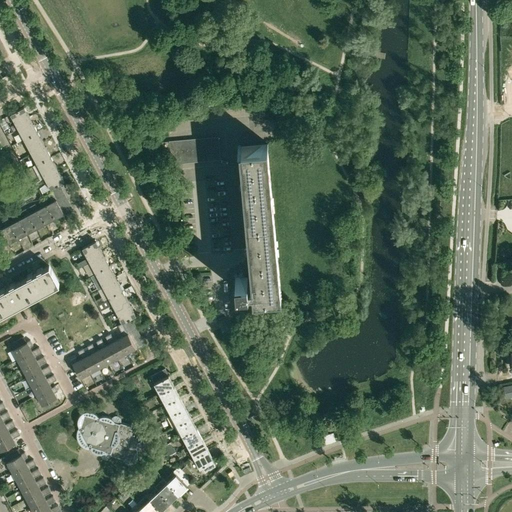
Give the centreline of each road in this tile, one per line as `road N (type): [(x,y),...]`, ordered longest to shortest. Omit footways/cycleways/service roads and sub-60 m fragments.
road 1 (secondary): [(463,454),(475,0)]
road 2 (residential): [(105,216),(222,440),(251,446)]
road 3 (tertiary): [(251,446),(123,207)]
road 4 (tertiary): [(463,454),(348,466),(277,489)]
road 5 (tertiary): [(281,498),(353,477),(463,475)]
road 6 (residential): [(23,429),(74,400),(32,322),(0,338)]
road 7 (tertiary): [(123,207),(47,70)]
road 8 (residential): [(34,80),(105,216)]
